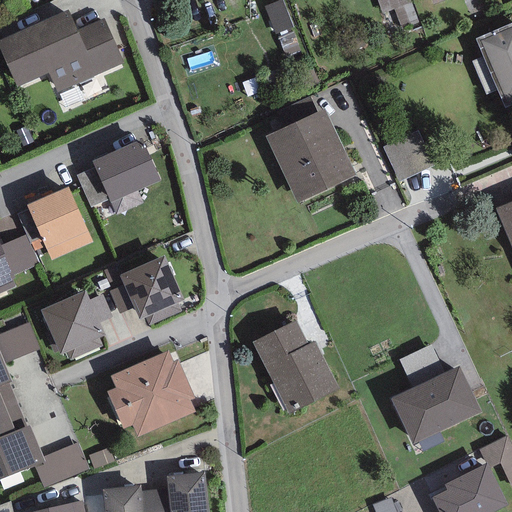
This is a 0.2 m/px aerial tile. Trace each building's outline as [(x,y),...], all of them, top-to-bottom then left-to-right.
[(410,0),(376,0),(381,13),(392,9),(400,31),(419,24),(410,0)] [(68,9),(0,38),(0,50),(16,87),(48,74),(56,93),(123,63),(103,18),(77,30),(68,9)] [(511,23),(475,39),(503,108),(511,104),(511,23)] [(296,203),(355,175),(324,109),(265,137),(296,203)] [(417,132),(382,148),(398,182),(433,166),(417,132)] [(141,139),(91,161),(94,168),(108,199),(115,215),(142,203),(137,191),(160,181),(141,139)] [(108,199),(94,168),(76,176),(90,207),(108,199)] [(68,187),(26,205),(28,209),(41,238),(51,261),(92,243),(68,187)] [(511,201),(495,209),(511,247),(511,201)] [(28,209),(16,214),(25,235),(29,243),(41,238),(28,209)] [(25,235),(0,245),(0,246),(13,276),(38,264),(29,243),(25,235)] [(0,293),(18,286),(13,276),(0,246),(0,293)] [(163,256),(119,276),(123,285),(133,308),(139,320),(144,318),(148,327),(181,312),(177,303),(184,300),(163,256)] [(133,308),(123,285),(109,292),(119,314),(133,308)] [(84,290),(40,310),(60,356),(65,354),(69,362),(102,347),(98,338),(105,335),(99,323),(89,301),(84,290)] [(102,295),(89,301),(99,323),(112,317),(102,295)] [(252,343),(264,367),(307,345),(295,321),(252,343)] [(0,334),(0,354),(4,365),(40,350),(29,323),(0,334)] [(339,389),(314,342),(307,345),(264,367),(289,415),(339,389)] [(399,360),(413,388),(444,374),(431,345),(399,360)] [(168,351),(110,376),(115,388),(106,392),(123,430),(132,426),(137,438),(195,413),(190,400),(194,398),(177,360),(173,362),(168,351)] [(0,480),(34,466),(44,462),(42,457),(30,426),(26,428),(9,384),(11,383),(4,365),(0,354),(0,480)] [(413,388),(390,399),(412,446),(481,413),(459,366),(444,374),(413,388)] [(479,450),(485,464),(487,464),(489,469),(500,464),(511,488),(511,447),(507,436),(479,450)] [(77,442),(42,457),(44,462),(34,466),(43,489),(89,471),(77,442)] [(485,464),(444,485),(446,490),(431,498),(438,511),(494,511),(508,505),(489,469),(487,464),(485,464)] [(208,511),(204,473),(166,477),(167,489),(169,511),(208,511)] [(140,486),(102,490),(104,511),(142,511),(140,492),(140,486)] [(169,511),(167,489),(140,492),(142,511),(169,511)] [(396,511),(391,498),(372,506),(374,511),(396,511)] [(84,511),(82,501),(32,511),(84,511)] [(12,511),(10,502),(0,505),(0,511),(12,511)]
